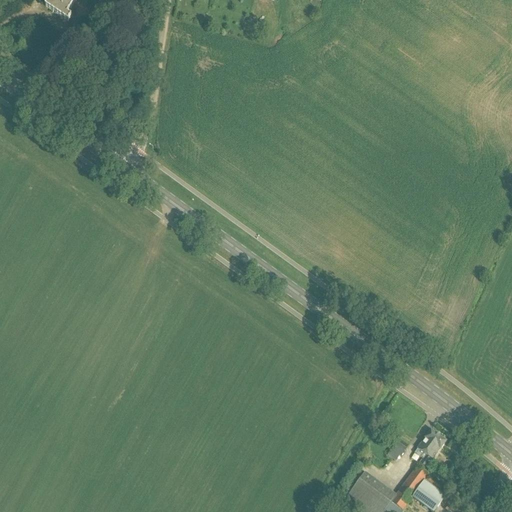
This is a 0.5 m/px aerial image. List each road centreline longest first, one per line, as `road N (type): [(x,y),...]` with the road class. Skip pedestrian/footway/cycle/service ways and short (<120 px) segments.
road 1 (primary): [(508,450),(126,169)]
road 2 (unclassified): [(126,169),(147,121),(166,0)]
road 3 (primary): [(126,169),(0,78)]
